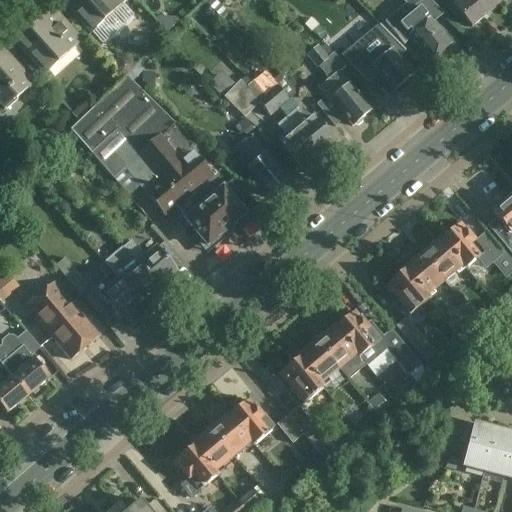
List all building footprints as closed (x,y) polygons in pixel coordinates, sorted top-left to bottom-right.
[(62,0),(92,32),(90,34),(91,35),(127,2),(124,0),(62,0)] [(405,45),(412,40),(430,62),(451,46),(412,0),(386,21),(405,45)] [(471,29),(484,18),(468,0),(453,0),(454,0),(446,7),(456,18),(460,15),(471,29)] [(468,0),(484,18),(499,5),(494,0),(468,0)] [(23,25),(10,37),(10,38),(12,37),(46,74),(44,75),(45,76),(81,44),(60,21),(56,24),(47,14),(38,23),(34,18),(25,27),(23,25)] [(176,19),(158,18),(155,22),(166,34),(179,22),(176,19)] [(321,43),(327,37),(319,29),(313,35),(321,43)] [(391,52),(376,34),(357,49),(373,67),(372,68),(394,93),(414,76),(392,51),(391,52)] [(0,106),(4,111),(34,84),(0,46),(0,106)] [(353,127),(355,126),(359,127),(362,123),(362,120),(371,112),(339,74),(345,69),(323,47),(319,50),(318,48),(306,57),(317,70),(319,68),(329,81),(318,90),(327,100),(320,106),(334,123),(342,115),(353,127)] [(128,60),(121,59),(116,64),(116,72),(120,77),(127,77),(133,72),(133,65),(128,60)] [(265,74),(254,84),(264,96),(266,95),(279,110),(288,103),(289,102),(301,92),(285,73),(272,83),(265,74)] [(143,74),(142,89),(154,90),(155,74),(143,74)] [(113,181),(124,170),(164,218),(177,208),(186,219),(185,221),(196,235),(193,238),(207,254),(260,210),(126,79),(93,110),(79,123),(70,132),(113,181)] [(243,118),(258,103),(270,118),(279,110),(266,95),(264,96),(254,84),(252,85),(247,79),(242,84),(225,100),(243,118)] [(72,115),(79,123),(93,110),(85,102),(72,115)] [(296,111),(286,119),(318,156),(334,142),(314,118),(307,124),(296,111)] [(242,119),(234,126),(241,134),(249,127),(242,119)] [(311,162),(318,156),(286,119),(277,127),(284,135),(278,140),(282,145),(281,145),(301,170),(303,169),(306,173),(314,166),(311,162)] [(251,138),(232,153),(247,171),(246,173),(267,198),(288,181),(251,138)] [(72,170),(57,152),(48,160),(64,178),(72,170)] [(38,182),(51,169),(42,161),(30,174),(38,182)] [(511,233),(511,197),(492,214),(510,235),(511,233)] [(460,225),(442,241),(463,268),(466,271),(478,262),(486,271),(503,256),(485,234),(475,243),(460,225)] [(444,283),(463,268),(442,241),(432,249),(430,246),(420,254),(444,283)] [(158,290),(165,284),(167,285),(175,279),(173,277),(176,275),(156,251),(145,260),(131,242),(122,249),(137,267),(158,290)] [(156,294),(155,293),(158,290),(137,267),(122,249),(104,265),(112,274),(119,282),(139,305),(147,299),(148,301),(156,294)] [(414,264),(405,272),(428,302),(429,301),(426,298),(444,283),(420,254),(412,261),(414,264)] [(55,267),(80,297),(90,289),(65,259),(55,267)] [(112,274),(104,265),(98,270),(106,279),(112,274)] [(410,317),(428,302),(405,272),(385,288),(396,301),(391,305),(404,321),(405,322),(407,320),(410,317)] [(0,279),(0,302),(1,304),(20,289),(7,274),(0,279)] [(124,321),(132,314),(131,312),(139,305),(119,282),(100,297),(120,321),(123,319),(124,321)] [(54,285),(26,309),(72,363),(100,339),(54,285)] [(449,320),(446,323),(465,346),(482,331),(461,305),(447,317),(449,320)] [(365,327),(354,314),(335,329),(360,358),(366,365),(368,368),(387,352),(399,368),(413,357),(391,331),(383,338),(370,323),(365,327)] [(487,315),(477,323),(479,325),(487,334),(496,327),(487,315)] [(442,365),(435,356),(436,355),(407,320),(405,322),(404,321),(396,328),(433,372),(442,365)] [(324,334),(314,342),(338,371),(347,381),(366,365),(360,358),(335,329),(326,337),(324,334)] [(1,366),(13,380),(29,398),(51,380),(32,359),(41,351),(27,334),(17,342),(14,338),(8,337),(1,342),(1,348),(10,358),(1,366)] [(308,351),(298,360),(320,386),(338,371),(314,342),(306,349),(308,351)] [(399,368),(408,378),(421,367),(413,357),(399,368)] [(323,390),(320,386),(298,360),(279,376),(304,405),(323,390)] [(8,417),(29,398),(13,380),(4,387),(0,382),(0,409),(1,409),(8,417)] [(389,409),(380,398),(369,408),(378,419),(389,409)] [(248,401),(230,417),(254,446),(273,431),(248,401)] [(299,409),(287,419),(302,437),(321,459),(322,458),(319,455),(330,446),(299,409)] [(344,417),(356,429),(364,422),(353,409),(344,417)] [(254,447),(254,446),(230,417),(220,425),(218,422),(209,430),(232,459),(251,443),(254,447)] [(302,437),(287,419),(278,427),(293,445),(302,437)] [(485,471),(495,433),(475,428),(465,466),(485,471)] [(202,440),(193,447),(215,473),(232,459),(209,430),(200,437),(202,440)] [(511,446),(511,438),(495,433),(485,471),(504,476),(511,446)] [(217,476),(215,473),(193,447),(174,463),(198,493),(217,476)] [(312,469),(317,475),(326,467),(318,457),(313,461),(312,469)] [(449,472),(457,475),(460,465),(453,463),(449,472)] [(256,487),(237,503),(244,511),(247,511),(265,497),(256,487)] [(120,511),(119,511),(163,511),(155,501),(146,509),(140,502),(128,511),(120,511)] [(244,511),(237,503),(225,511),(244,511)]
